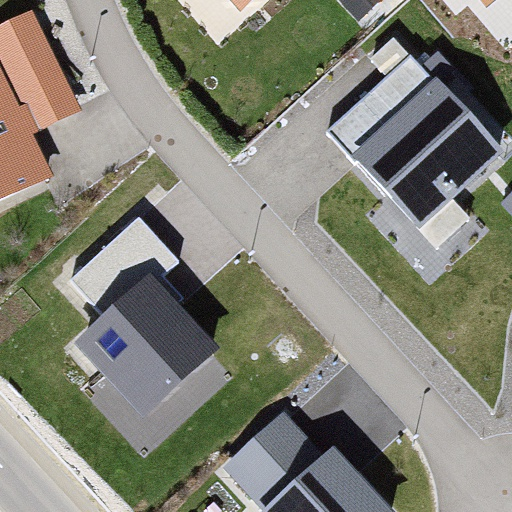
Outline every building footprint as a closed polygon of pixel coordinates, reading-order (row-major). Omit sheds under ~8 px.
[(345,0),(359,15),(375,0),(345,0)] [(34,19),(0,34),(0,61),(32,128),(76,107),(34,19)] [(498,149),(415,57),(337,127),(419,219),(498,149)] [(0,91),(0,189),(38,172),(0,91)] [(79,280),(112,318),(149,286),(176,263),(142,224),(79,280)] [(224,371),(149,286),(112,318),(87,341),(162,426),(224,371)] [(382,511),(300,430),(252,478),(285,511),(382,511)]
